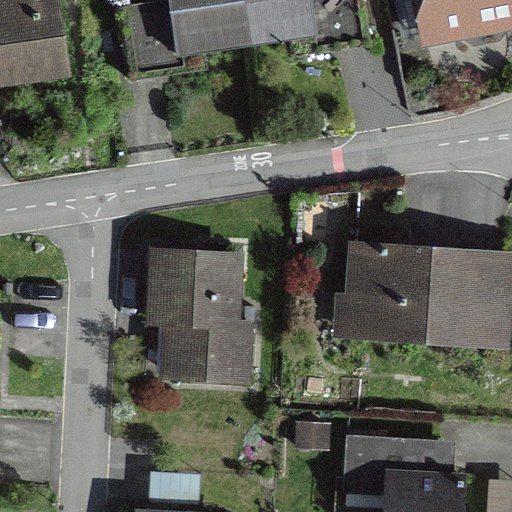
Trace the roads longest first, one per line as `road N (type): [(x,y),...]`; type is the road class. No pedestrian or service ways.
road 1 (residential): [(99,195),(511,134)]
road 2 (residential): [(82,511),(99,195)]
